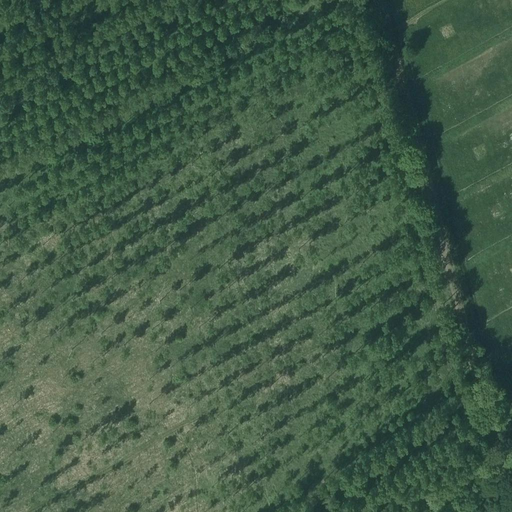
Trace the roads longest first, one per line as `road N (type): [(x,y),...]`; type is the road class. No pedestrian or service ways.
road 1 (track): [(511,508),(378,0)]
road 2 (track): [(0,162),(293,0)]
